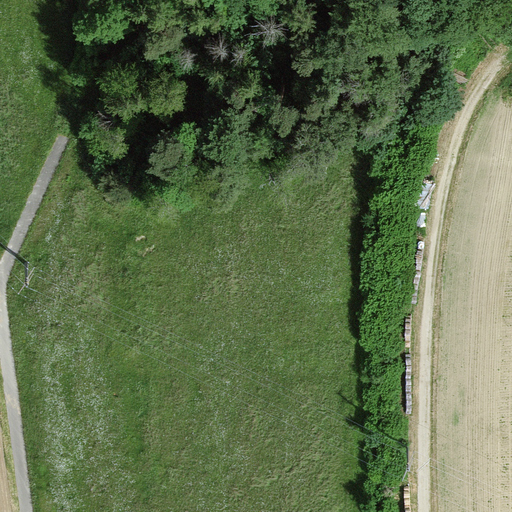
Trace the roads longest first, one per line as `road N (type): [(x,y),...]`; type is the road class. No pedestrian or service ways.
road 1 (track): [(424,511),(428,310),(453,165),(475,101),(511,66)]
road 2 (track): [(0,289),(64,152)]
